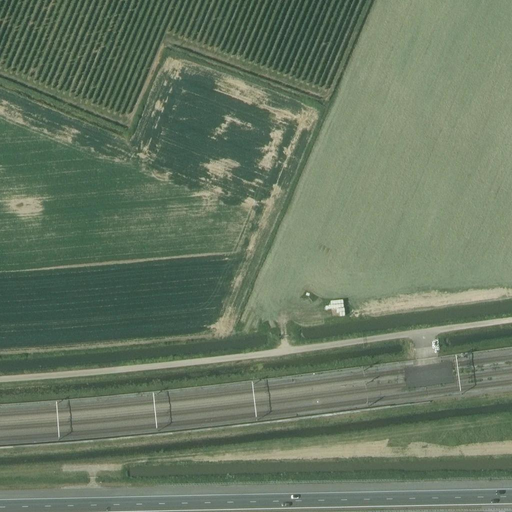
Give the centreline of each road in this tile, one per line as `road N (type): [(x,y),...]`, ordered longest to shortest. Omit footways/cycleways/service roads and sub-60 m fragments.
road 1 (motorway): [(511,497),(0,507)]
road 2 (unclassified): [(363,341),(0,380)]
